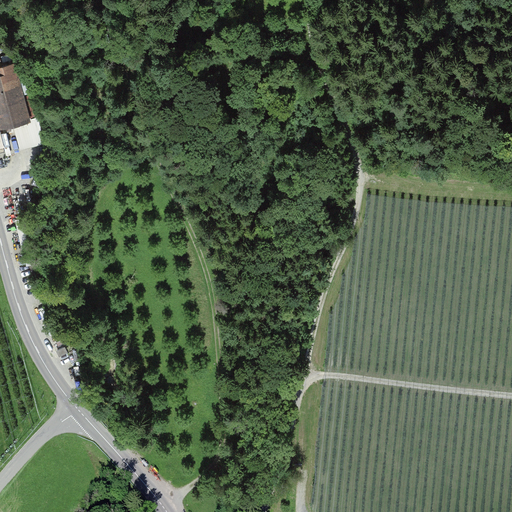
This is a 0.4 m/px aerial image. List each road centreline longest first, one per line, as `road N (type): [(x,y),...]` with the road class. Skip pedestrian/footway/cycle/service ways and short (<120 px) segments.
road 1 (track): [(306,376),(322,298),(362,192),(312,36),(310,0)]
road 2 (track): [(306,376),(511,396)]
road 3 (tertiary): [(79,410),(20,314),(0,239)]
road 4 (track): [(266,511),(306,376)]
road 5 (tertiary): [(167,511),(79,410)]
